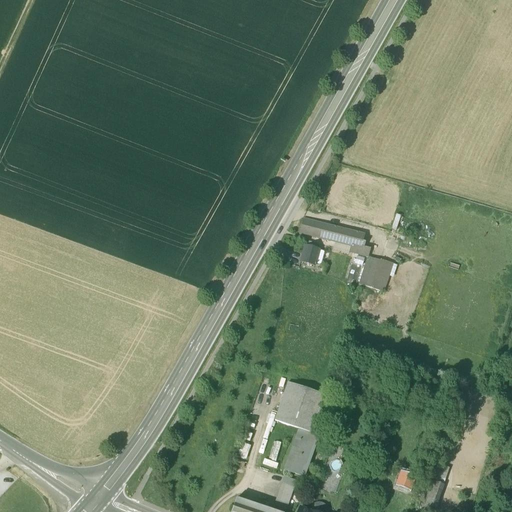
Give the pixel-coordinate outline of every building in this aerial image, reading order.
[(397,229),(401,216),(395,215),(391,227),(397,229)] [(315,223),(303,220),(300,236),(304,237),(304,234),(312,236),(315,224),(315,223)] [(344,231),(315,224),(312,236),(341,243),(344,231)] [(344,231),(341,243),(341,244),(351,246),(361,249),(364,236),(344,231)] [(297,245),(308,248),(309,243),(309,242),(299,239),(297,245)] [(361,249),(351,246),(349,253),(367,258),(369,251),(361,249)] [(308,248),(305,248),(301,263),(315,267),(319,252),(316,251),(308,248)] [(367,258),(360,285),(371,289),(380,261),(367,258)] [(326,397),(288,384),(275,422),(312,435),(326,397)] [(300,431),(285,471),(304,477),(318,437),(300,431)] [(270,440),(267,458),(279,460),(282,442),(270,440)] [(243,444),(241,459),(248,460),(249,445),(243,444)] [(445,480),(447,471),(434,469),(433,478),(445,480)] [(396,487),(411,492),(415,480),(400,475),(396,487)] [(295,482),(284,478),(274,506),(286,510),(296,482),(295,482)] [(430,483),(419,511),(421,511),(430,511),(440,487),(430,483)] [(260,508),(237,500),(237,499),(232,511),(271,511),(261,508),(261,507),(260,507),(260,508)]
